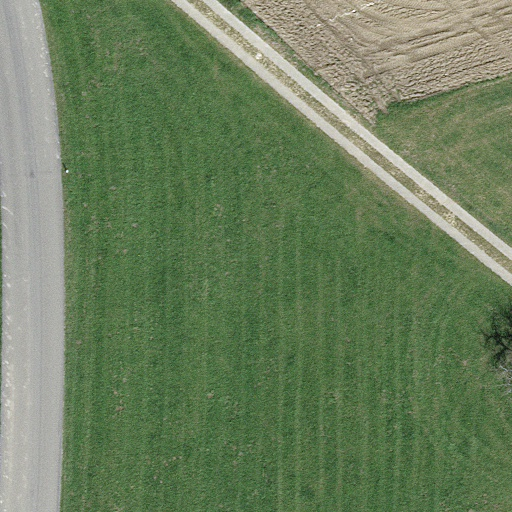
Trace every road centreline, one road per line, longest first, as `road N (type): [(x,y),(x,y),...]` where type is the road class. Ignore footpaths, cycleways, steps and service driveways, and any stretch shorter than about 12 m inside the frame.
road 1 (tertiary): [(33,511),(35,257),(17,32),(6,0)]
road 2 (track): [(511,271),(192,0)]
